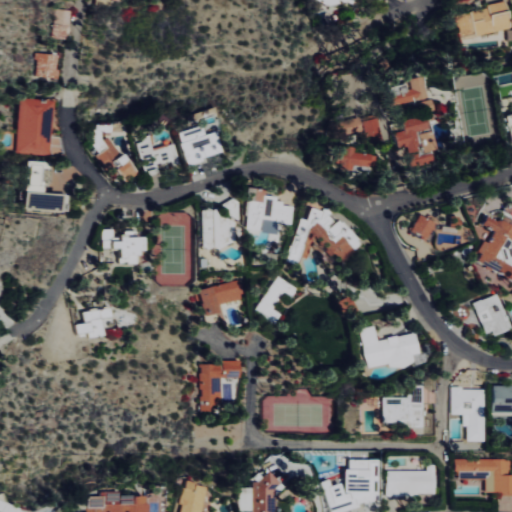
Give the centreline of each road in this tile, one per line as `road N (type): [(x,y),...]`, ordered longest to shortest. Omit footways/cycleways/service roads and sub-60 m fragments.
road 1 (residential): [(202,340),(243,354),(254,370),(255,439),(440,450)]
road 2 (residential): [(368,214),(281,170),(254,171),(156,205),(108,196)]
road 3 (residential): [(368,214),(435,331),(499,369),(511,363)]
road 4 (residential): [(464,352),(443,374),(442,511)]
road 5 (residential): [(108,196),(51,299),(20,331)]
road 6 (residential): [(511,173),(368,214)]
road 7 (residential): [(70,85),(67,131),(75,155),(108,196)]
